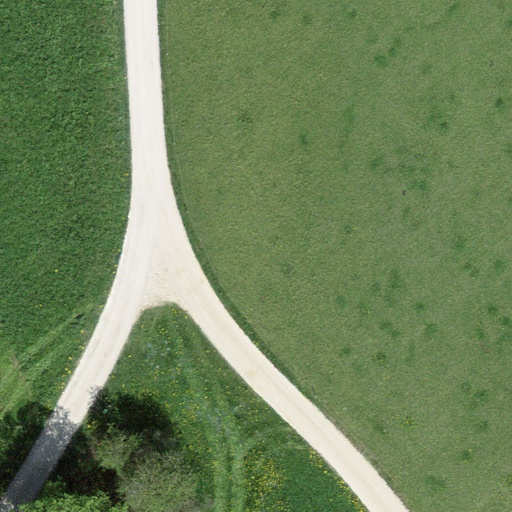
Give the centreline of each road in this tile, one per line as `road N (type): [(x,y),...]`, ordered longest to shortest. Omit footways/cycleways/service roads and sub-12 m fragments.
road 1 (track): [(153,0),(164,198),(199,293),(395,511)]
road 2 (track): [(164,198),(106,354),(16,511)]
